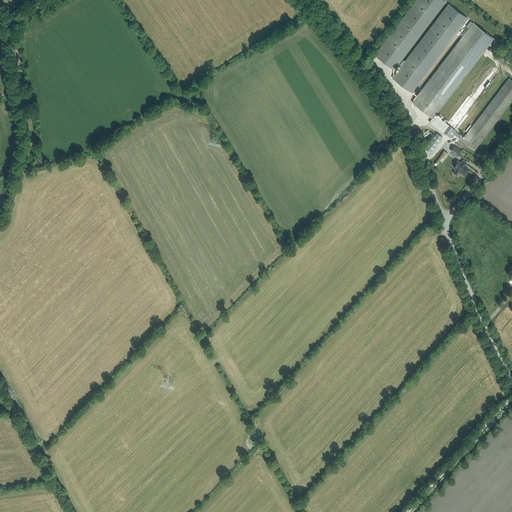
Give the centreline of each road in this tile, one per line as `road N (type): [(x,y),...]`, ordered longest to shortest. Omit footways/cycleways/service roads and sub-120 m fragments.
road 1 (tertiary): [(444,223),(394,117),(303,0)]
road 2 (tertiary): [(511,382),(444,223)]
road 3 (track): [(405,511),(511,395)]
